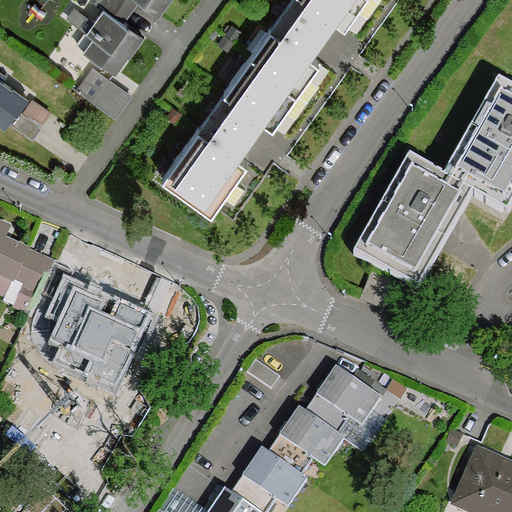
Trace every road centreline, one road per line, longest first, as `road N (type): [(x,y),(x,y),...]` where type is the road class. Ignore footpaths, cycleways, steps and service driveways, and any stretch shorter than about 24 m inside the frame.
road 1 (residential): [(465,0),(269,294)]
road 2 (residential): [(269,294),(217,279),(0,181)]
road 3 (residential): [(269,294),(511,396)]
road 4 (residential): [(128,511),(269,294)]
